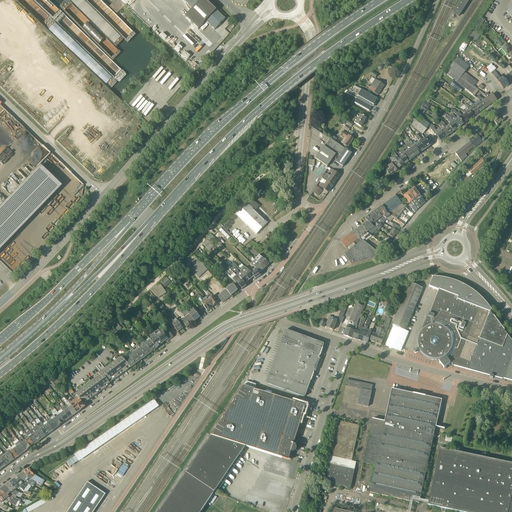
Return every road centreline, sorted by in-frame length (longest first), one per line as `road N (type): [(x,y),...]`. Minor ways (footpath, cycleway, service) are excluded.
road 1 (tertiary): [(47,449),(220,331),(412,260)]
road 2 (unclassified): [(0,304),(251,25)]
road 3 (unclassified): [(47,449),(272,274),(318,213)]
road 4 (primary): [(147,224),(283,88),(407,0)]
road 5 (primary): [(381,0),(272,78),(133,217)]
road 6 (unclassified): [(318,213),(382,115),(436,0)]
road 7 (residential): [(335,236),(511,100)]
road 8 (secondary): [(0,374),(103,280),(147,224)]
road 9 (secondary): [(133,217),(0,342)]
road 10 (unclassified): [(318,213),(296,190),(310,43)]
road 11 (unclassified): [(292,511),(349,344)]
road 12 (unclassified): [(349,344),(511,390)]
road 13 (unclassified): [(255,383),(284,322),(349,344)]
